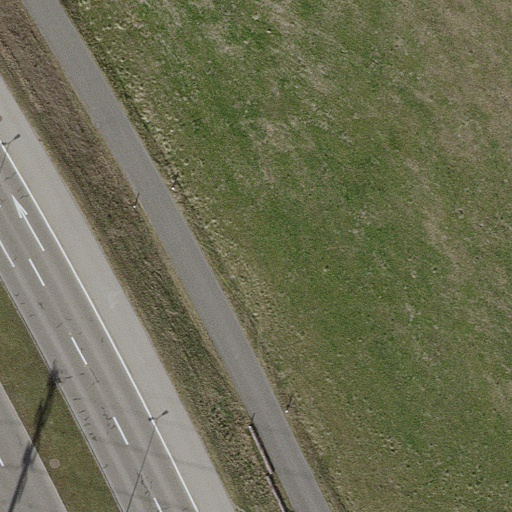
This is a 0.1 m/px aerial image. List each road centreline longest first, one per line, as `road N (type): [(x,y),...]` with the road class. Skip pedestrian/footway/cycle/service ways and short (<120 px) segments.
road 1 (unclassified): [(326,511),(214,286),(47,0)]
road 2 (secondary): [(160,511),(113,408),(0,204)]
